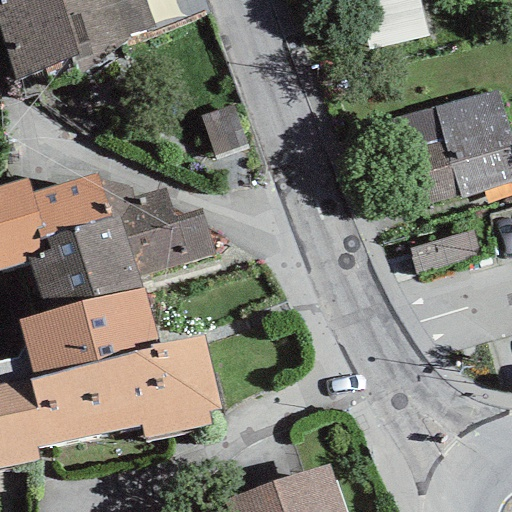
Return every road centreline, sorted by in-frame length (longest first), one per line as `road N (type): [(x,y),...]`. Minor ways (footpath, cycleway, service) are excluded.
road 1 (tertiary): [(472,473),(402,391),(369,337),(319,224),(244,0)]
road 2 (unknown): [(386,367),(278,404),(205,448),(133,476),(41,493)]
